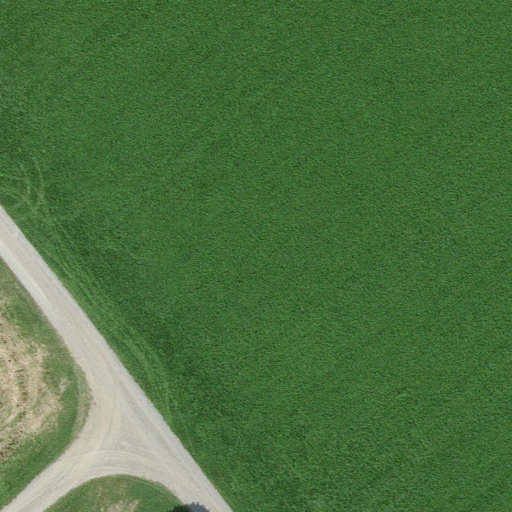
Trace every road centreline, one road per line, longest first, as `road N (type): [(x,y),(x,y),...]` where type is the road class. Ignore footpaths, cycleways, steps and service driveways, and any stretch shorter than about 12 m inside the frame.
road 1 (track): [(213,511),(0,233)]
road 2 (track): [(24,511),(138,413)]
